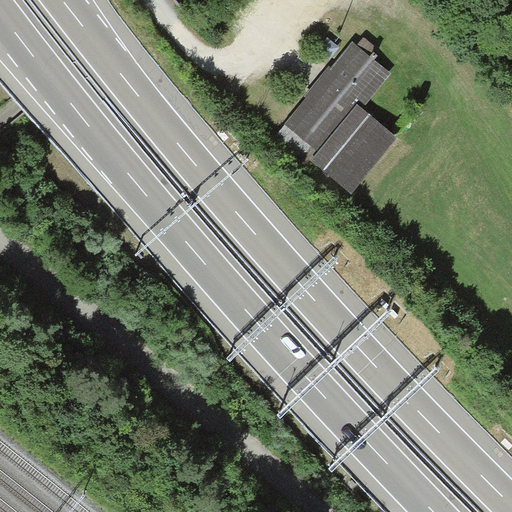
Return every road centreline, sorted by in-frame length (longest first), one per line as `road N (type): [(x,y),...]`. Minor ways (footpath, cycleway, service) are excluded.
road 1 (motorway): [(511,503),(318,302),(64,0)]
road 2 (motorway): [(0,13),(155,207),(432,511)]
road 3 (residential): [(0,236),(312,511)]
road 4 (track): [(297,0),(238,73),(191,47),(155,0)]
